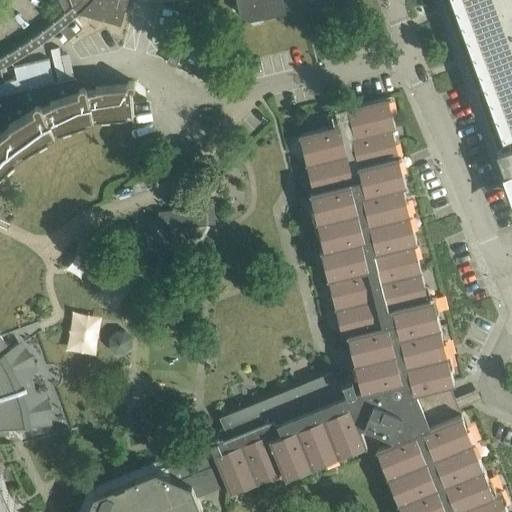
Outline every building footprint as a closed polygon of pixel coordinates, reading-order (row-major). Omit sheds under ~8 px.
[(13,48),(6,52),(0,55),(0,67),(13,61),(25,54),(37,45),(48,37),(60,28),(79,12),(121,24),(127,0),(236,0),(237,1),(234,5),(236,10),(240,13),(249,20),(254,22),(259,21),(262,17),(319,5),(323,8),(328,7),(329,6),(331,3),(332,0),(59,0),(61,4),(64,10),(52,21),(40,30),(29,38),(13,48)] [(511,0),(455,0),(459,8),(464,7),(465,19),(463,20),(463,21),(465,20),(472,30),(468,32),(482,71),(487,69),(488,82),(486,82),(486,83),(488,83),(495,93),(490,95),(505,133),(509,132),(510,144),(496,149),(505,172),(505,171),(510,183),(509,183),(511,191),(511,0)] [(323,23),(313,26),(315,36),(325,33),(323,23)] [(172,50),(166,61),(174,65),(180,55),(172,50)] [(0,511),(18,511),(9,492),(0,473),(0,428),(28,426),(52,424),(52,405),(46,389),(40,390),(36,389),(31,375),(33,370),(36,368),(33,353),(22,340),(9,348),(0,335),(0,168),(6,163),(15,154),(15,153),(20,150),(24,147),(25,147),(37,139),(49,132),(55,129),(59,127),(74,123),(87,119),(87,118),(93,117),(98,116),(113,115),(127,114),(133,113),(132,91),(131,89),(132,89),(133,89),(133,88),(134,88),(134,87),(135,87),(135,86),(135,85),(135,84),(135,83),(135,82),(134,82),(134,81),(133,81),(133,80),(132,80),(131,80),(130,80),(129,80),(128,80),(128,81),(127,81),(127,82),(126,83),(126,84),(95,86),(95,89),(79,92),(75,77),(74,77),(58,81),(55,82),(49,57),(14,65),(17,77),(3,80),(0,67),(0,511)] [(212,72),(206,83),(215,88),(221,77),(212,72)] [(227,437),(210,444),(211,447),(225,481),(228,489),(243,483),(244,486),(257,480),(270,475),(269,472),(282,467),(284,472),(298,466),(299,469),(313,464),(326,458),(325,455),(338,450),(351,445),(353,447),(364,443),(367,442),(365,436),(370,434),(380,438),(381,440),(382,443),(376,445),(382,460),(385,459),(390,472),(396,485),(393,487),(399,500),(403,511),(508,511),(505,503),(502,504),(496,490),(491,492),(486,480),(489,479),(483,465),(478,452),(475,453),(469,440),(464,427),(467,425),(461,411),(460,409),(459,406),(471,401),(468,393),(455,399),(449,382),(454,381),(453,379),(453,377),(450,366),(447,367),(444,353),(440,339),(443,338),(442,332),(440,324),(436,310),(434,311),(430,296),(424,298),(421,285),(424,284),(421,270),(417,256),(414,257),(411,242),(417,240),(413,225),(410,226),(406,212),(403,198),(406,197),(403,184),(406,183),(402,168),(399,169),(396,155),(392,141),(395,140),(392,127),(395,127),(391,111),(388,112),(385,99),(385,97),(347,106),(347,107),(335,109),(339,124),(338,124),(300,133),(303,148),(306,148),(310,162),(313,176),(310,176),(313,189),(310,190),(314,205),(317,205),(320,218),(324,232),(321,233),(324,247),(328,261),(325,262),(328,277),(332,292),(335,291),(339,305),(342,319),(339,320),(340,323),(343,335),(348,334),(351,347),(354,346),(361,374),(358,374),(362,388),(343,396),(333,369),(219,416),(227,437)] [(199,511),(203,511),(195,493),(196,493),(225,481),(211,447),(203,451),(201,452),(197,453),(194,453),(189,454),(183,453),(180,453),(177,453),(174,454),(170,455),(164,457),(163,456),(162,457),(162,458),(121,474),(114,477),(88,488),(77,511),(199,511)]
